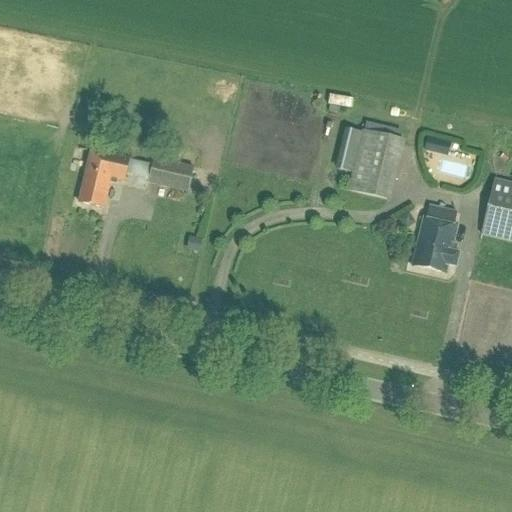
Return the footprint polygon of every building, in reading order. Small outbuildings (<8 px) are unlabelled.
[(349,175),(345,193),(386,203),(400,143),(344,130),(334,172),(349,175)] [(92,154),(79,205),(102,211),(110,181),(123,185),(128,164),(92,154)] [(147,185),(188,195),(194,170),(154,160),(147,185)] [(511,245),(511,186),(495,183),(481,239),(511,245)] [(454,272),(458,256),(450,255),(456,230),(422,222),(411,269),(445,278),(447,270),(454,272)]
